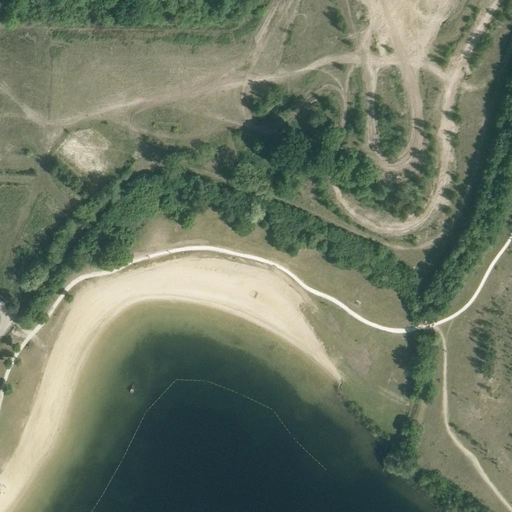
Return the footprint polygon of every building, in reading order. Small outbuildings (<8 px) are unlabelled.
[(0,38),(10,39),(11,26),(0,25),(0,38)] [(97,185),(121,152),(87,128),(79,139),(71,134),(56,155),(97,185)] [(141,158),(147,161),(149,156),(159,161),(162,156),(147,148),(141,158)] [(0,153),(0,169),(35,171),(35,154),(0,153)] [(163,239),(174,227),(162,215),(150,228),(163,239)] [(22,285),(16,296),(22,299),(28,289),(22,285)]
